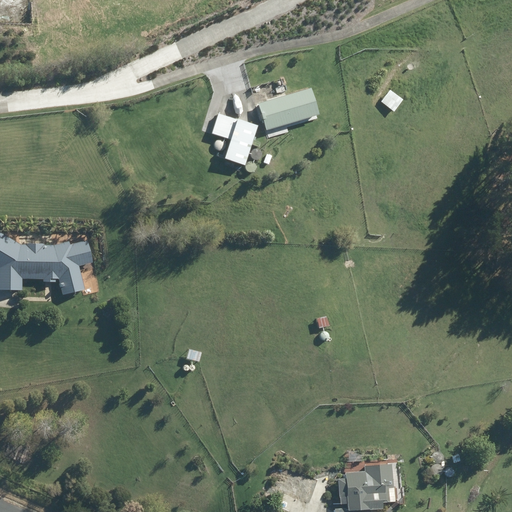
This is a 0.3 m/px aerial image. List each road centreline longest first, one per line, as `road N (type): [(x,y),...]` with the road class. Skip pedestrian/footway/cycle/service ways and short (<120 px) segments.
road 1 (track): [(94,88),(139,85),(339,33),(418,0)]
road 2 (residential): [(0,100),(94,88),(272,0)]
